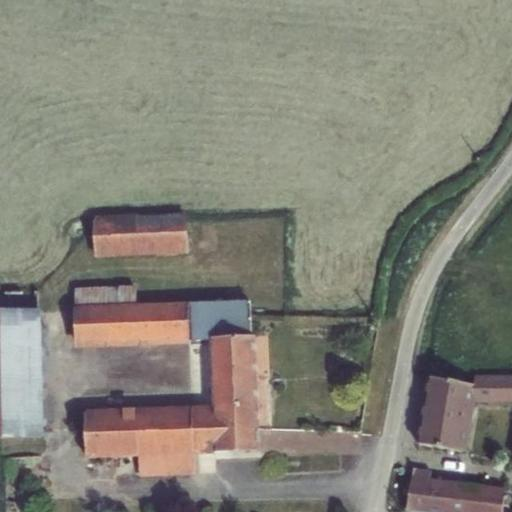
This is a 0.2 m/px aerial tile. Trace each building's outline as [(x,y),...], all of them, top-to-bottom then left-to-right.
[(95,255),(187,251),(185,217),(94,221),(95,255)] [(195,473),(194,454),(259,451),(255,337),(252,337),(250,304),(137,308),(136,287),(75,291),(77,344),(189,340),(189,342),(210,341),(213,409),(85,414),(86,457),(139,455),(139,475),(195,473)] [(0,438),(41,437),(38,293),(0,293),(0,438)] [(463,453),(472,403),(511,402),(511,377),(482,378),(476,377),(474,386),(430,378),(418,445),(463,453)] [(413,472),(406,511),(511,511),(511,490),(428,481),(430,474),(413,472)]
